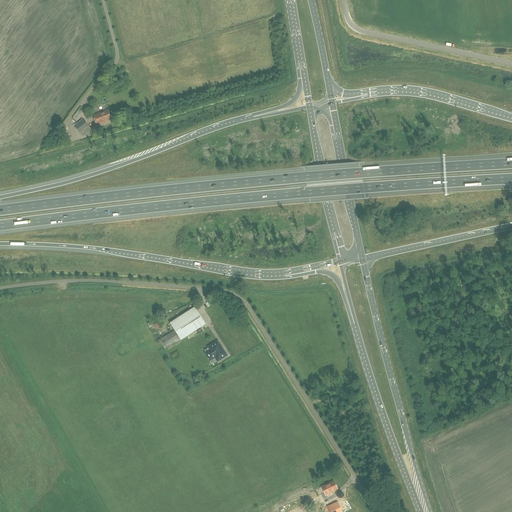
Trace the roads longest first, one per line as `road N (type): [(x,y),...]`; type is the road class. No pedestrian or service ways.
road 1 (motorway): [(511,163),(0,210)]
road 2 (motorway): [(0,225),(511,179)]
road 3 (unclassified): [(375,511),(245,303),(215,288),(97,280)]
road 4 (track): [(286,88),(0,172)]
road 5 (motorway): [(0,243),(94,248),(247,273),(294,271)]
road 6 (motorway): [(253,118),(0,197)]
road 7 (primary): [(429,511),(362,258)]
road 8 (primary): [(356,323),(422,511)]
road 9 (unclassified): [(344,0),(361,31),(511,63)]
road 10 (primary): [(362,258),(331,102)]
road 11 (primary): [(309,106),(340,260)]
road 12 (motorway): [(511,118),(417,92),(360,96)]
road 13 (motorway): [(362,258),(511,224)]
